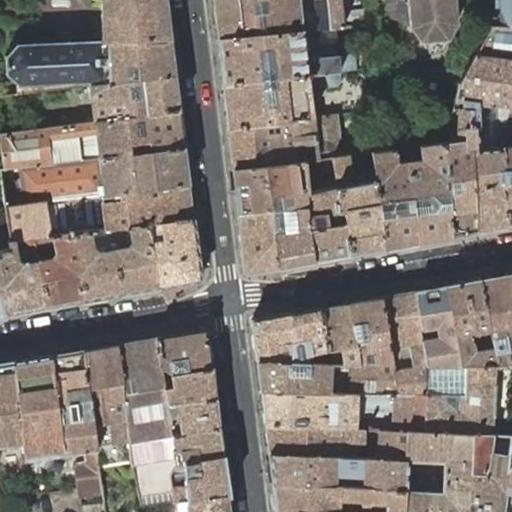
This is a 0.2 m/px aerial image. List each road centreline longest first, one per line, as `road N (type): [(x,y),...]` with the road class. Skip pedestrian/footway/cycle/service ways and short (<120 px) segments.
road 1 (tertiary): [(189,0),(226,299)]
road 2 (residential): [(511,248),(226,299)]
road 3 (residential): [(226,299),(0,340)]
road 4 (tertiary): [(226,299),(253,511)]
